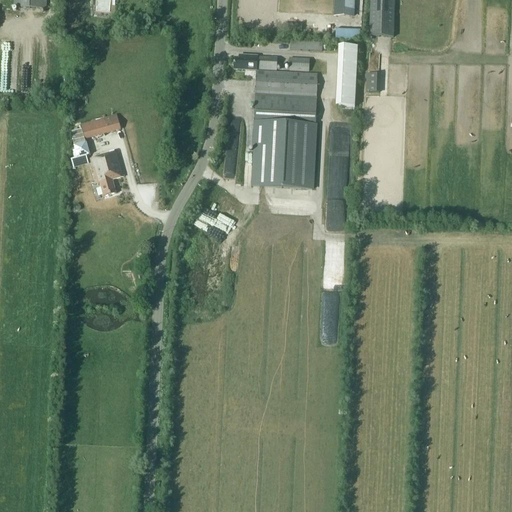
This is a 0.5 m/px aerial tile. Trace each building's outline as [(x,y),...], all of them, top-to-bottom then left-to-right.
[(13,0),(13,8),(47,9),(46,0),(13,0)] [(112,0),(98,0),(97,12),(111,13),(112,0)] [(334,0),(333,17),(354,19),(355,0),(334,0)] [(393,38),(394,0),(370,0),(369,37),(393,38)] [(336,39),(360,40),(360,31),(336,30),(336,39)] [(290,50),(322,52),(322,44),(290,43),(290,50)] [(355,108),(357,48),(338,47),(336,108),(355,108)] [(257,70),(277,71),(277,58),(257,57),(239,56),(239,59),(234,58),(234,70),(257,71),(257,70)] [(289,71),(309,72),(310,60),(290,59),(289,71)] [(254,122),(252,148),(255,148),(253,187),(312,190),(315,123),(317,99),(316,99),(318,75),(257,72),(254,122)] [(366,93),(378,93),(379,75),(370,75),(366,75),(366,93)] [(104,123),(107,133),(120,130),(116,115),(101,120),(102,123),(104,123)] [(227,172),(237,172),(238,138),(228,138),(227,172)] [(90,159),(97,185),(100,184),(104,197),(116,194),(112,181),(124,178),(117,152),(90,159)]
